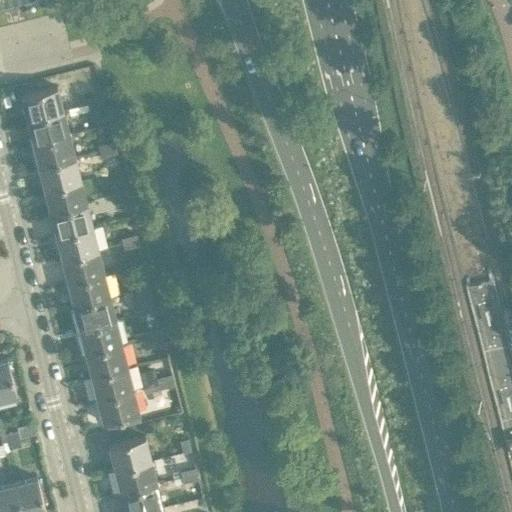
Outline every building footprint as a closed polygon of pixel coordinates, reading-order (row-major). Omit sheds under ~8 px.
[(66,0),(0,0),(0,18),(67,2),(66,0)] [(20,94),(26,118),(63,109),(57,85),(20,94)] [(101,93),(93,95),(96,107),(104,105),(101,93)] [(96,107),(93,95),(86,97),(89,109),(96,107)] [(63,109),(26,118),(32,141),(68,132),(63,109)] [(68,132),(32,141),(38,164),(74,155),(68,132)] [(113,140),(105,142),(108,153),(116,151),(113,140)] [(100,155),(108,153),(105,142),(97,143),(100,155)] [(74,155),(38,164),(44,188),(80,178),(74,155)] [(80,178),(44,188),(50,211),(86,202),(80,178)] [(124,186),(116,188),(119,199),(127,198),(124,186)] [(112,201),(119,199),(116,188),(109,190),(112,201)] [(86,202),(50,211),(56,234),(92,225),(86,202)] [(92,225),(56,234),(62,257),(98,248),(92,225)] [(136,233),(128,235),(131,246),(139,244),(136,233)] [(123,248),(131,246),(128,235),(120,237),(123,248)] [(98,248),(62,257),(67,280),(104,271),(98,248)] [(104,271),(67,280),(73,304),(109,294),(104,271)] [(148,279),(140,281),(143,293),(151,291),(148,279)] [(135,295),(143,293),(140,281),(132,283),(135,295)] [(109,294),(73,304),(79,327),(115,318),(109,294)] [(115,318),(79,327),(85,350),(121,341),(115,318)] [(159,326),(152,328),(155,339),(162,337),(159,326)] [(147,341),(155,339),(152,328),(144,330),(147,341)] [(121,341),(85,350),(91,373),(127,364),(121,341)] [(7,357),(0,358),(0,397),(16,393),(7,357)] [(127,364),(91,373),(97,396),(133,387),(127,364)] [(171,372),(163,374),(166,386),(174,384),(171,372)] [(159,388),(166,386),(163,374),(156,376),(159,388)] [(133,387),(97,396),(103,421),(139,412),(133,387)] [(5,432),(7,439),(19,436),(17,429),(5,432)] [(145,435),(108,444),(114,467),(150,458),(145,435)] [(19,436),(7,439),(9,447),(20,444),(19,436)] [(190,449),(187,437),(180,439),(183,451),(190,449)] [(150,458),(114,467),(120,491),(156,481),(150,458)] [(195,466),(187,468),(190,479),(198,478),(195,466)] [(190,479),(187,468),(179,470),(182,481),(190,479)] [(45,511),(36,476),(13,482),(20,511),(45,511)] [(156,481),(120,491),(125,511),(132,511),(162,504),(156,481)] [(20,511),(13,482),(0,485),(0,511),(20,511)]
